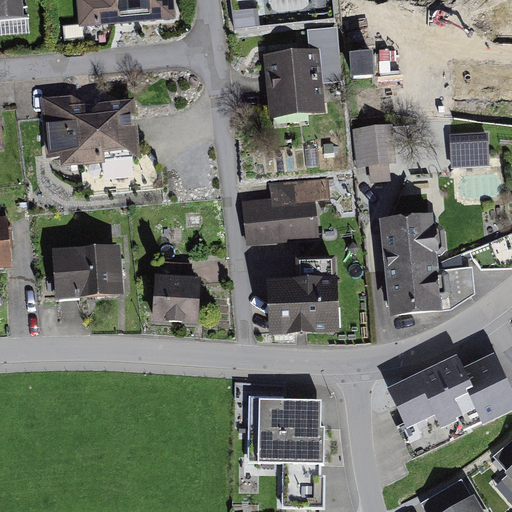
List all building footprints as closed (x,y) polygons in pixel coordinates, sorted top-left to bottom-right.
[(26,0),(0,0),(0,24),(29,22),(26,0)] [(93,0),(94,2),(79,4),(81,32),(176,24),(173,0),(93,0)] [(511,0),(363,0),(363,6),(465,7),(465,22),(511,22),(511,0)] [(311,53),(269,57),(274,118),(316,114),(311,53)] [(511,67),(453,66),(452,103),(511,104),(511,67)] [(140,98),(45,101),(47,160),(61,160),(61,171),(142,169),(140,98)] [(379,132),(356,135),(360,169),(384,166),(379,132)] [(483,141),(449,142),(449,170),(483,169),(483,141)] [(303,201),(243,205),(246,249),(321,244),(319,208),(331,207),(330,182),(302,184),(303,201)] [(434,222),(379,227),(390,330),(444,324),(443,315),(452,314),(476,298),(473,270),(439,274),(434,222)] [(7,224),(0,224),(0,273),(10,273),(7,224)] [(120,251),(53,255),(55,301),(123,297),(120,251)] [(298,286),(267,286),(268,338),(337,336),(335,266),(298,267),(298,286)] [(201,286),(154,282),(149,325),(197,330),(201,286)] [(457,349),(386,385),(404,421),(396,425),(413,458),(465,432),(463,428),(482,419),(483,422),(511,407),(511,385),(493,348),(464,363),(457,349)] [(322,406),(250,405),(249,468),(284,468),(283,511),(326,511),(327,434),(322,434),(322,406)] [(511,438),(493,455),(511,476),(511,438)] [(461,478),(420,502),(426,511),(487,511),(475,490),(470,493),(461,478)]
